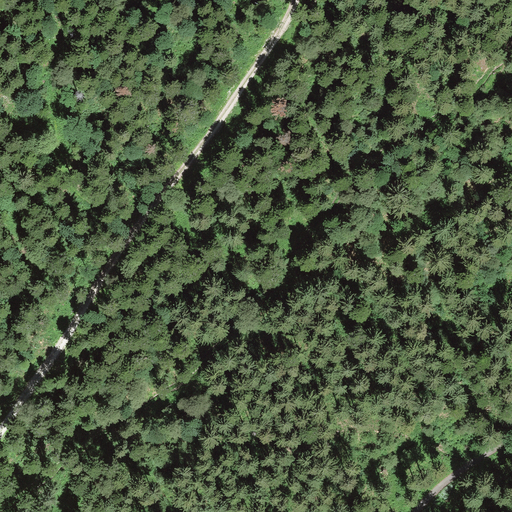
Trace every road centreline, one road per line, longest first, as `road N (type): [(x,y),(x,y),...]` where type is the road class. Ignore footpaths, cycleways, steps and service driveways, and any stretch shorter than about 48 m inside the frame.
road 1 (track): [(511,44),(486,79),(340,195),(244,320),(201,362),(0,507)]
road 2 (track): [(0,435),(156,202),(220,126),(294,0)]
road 3 (unclassified): [(511,437),(416,511)]
